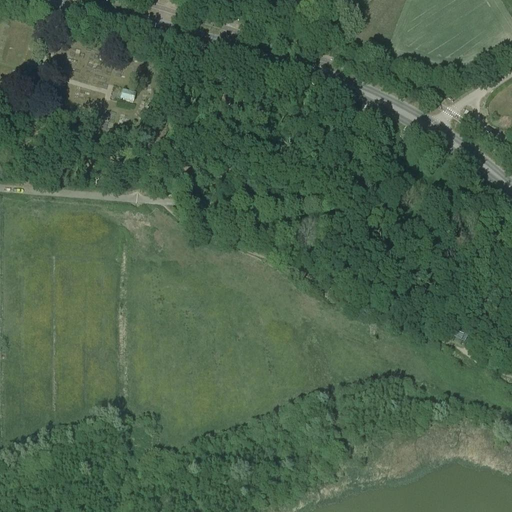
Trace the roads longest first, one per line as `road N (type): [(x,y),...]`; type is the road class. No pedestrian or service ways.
road 1 (primary): [(334,80),(157,26)]
road 2 (residential): [(0,188),(136,201)]
